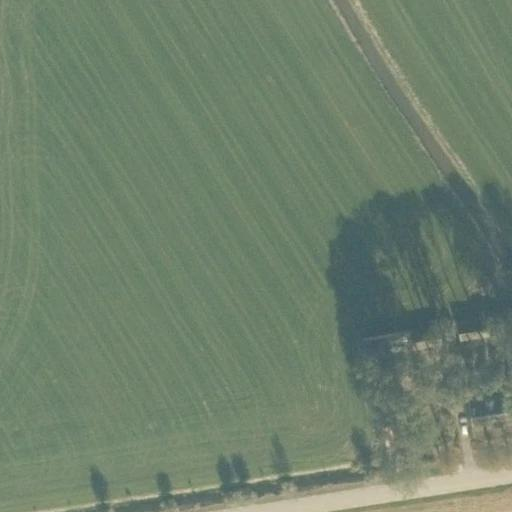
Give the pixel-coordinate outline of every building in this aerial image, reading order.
[(486,334),(483,318),(458,322),(460,338),(486,334)] [(410,330),(413,348),(441,343),(438,325),(410,330)] [(379,426),(388,424),(369,337),(360,339),(379,426)] [(511,415),(511,384),(503,386),(502,374),(492,369),(462,374),(447,377),(450,399),(469,395),(473,421),(511,415)] [(382,436),(391,435),(390,424),(380,426),(382,436)]
